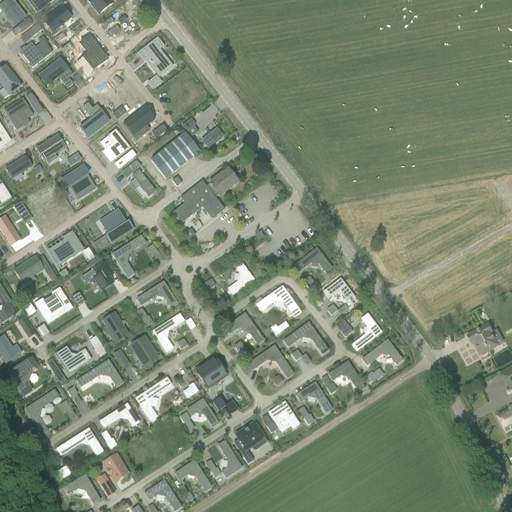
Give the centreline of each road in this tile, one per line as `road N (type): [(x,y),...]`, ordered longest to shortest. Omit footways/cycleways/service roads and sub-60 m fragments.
road 1 (unclassified): [(507,511),(433,363),(151,0)]
road 2 (unknown): [(388,305),(511,230)]
